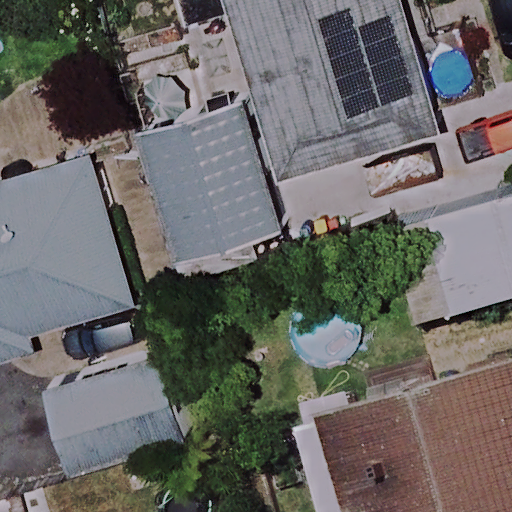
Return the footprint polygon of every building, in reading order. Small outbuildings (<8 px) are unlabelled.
[(239,0),(298,170),(447,118),(406,0),(239,0)] [(286,220),(248,94),(146,126),(184,251),(286,220)] [(0,185),(0,350),(35,341),(30,325),(136,294),(96,157),(0,185)] [(511,299),(511,189),(401,223),(431,324),(511,299)] [(196,342),(52,382),(83,492),(227,451),(196,342)] [(511,511),(511,356),(345,410),(377,511),(511,511)]
